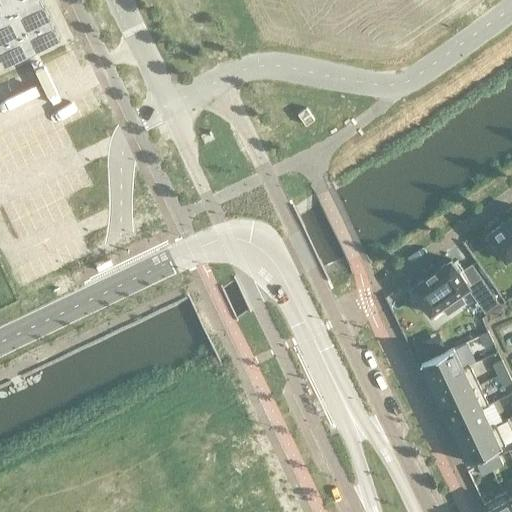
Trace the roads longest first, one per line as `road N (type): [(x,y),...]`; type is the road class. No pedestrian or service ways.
road 1 (tertiary): [(166,107),(327,455),(363,511)]
road 2 (unclassified): [(218,79),(263,65),(394,85),(511,9)]
road 3 (tertiary): [(336,320),(218,79)]
road 4 (tertiary): [(421,511),(336,320)]
road 5 (residential): [(363,299),(511,194)]
